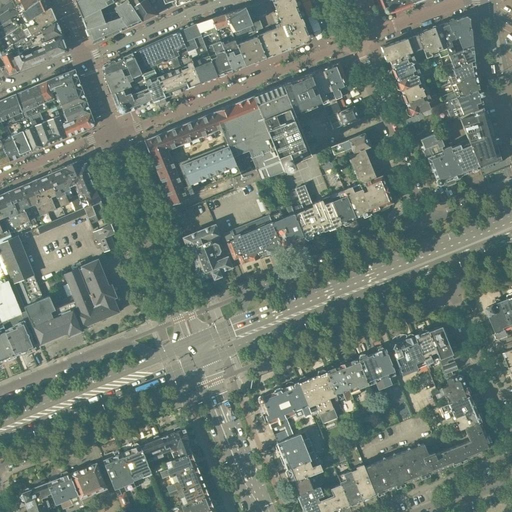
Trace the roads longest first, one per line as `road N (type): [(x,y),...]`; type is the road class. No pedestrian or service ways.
road 1 (residential): [(355,41),(111,132)]
road 2 (residential): [(426,222),(247,295),(233,327)]
road 3 (residential): [(111,132),(193,342)]
road 4 (residential): [(245,342),(281,356),(451,288)]
road 5 (primary): [(490,234),(289,315)]
road 6 (residential): [(0,466),(153,405),(163,376)]
road 7 (residential): [(426,222),(355,41)]
road 8 (residential): [(157,356),(121,342),(0,391)]
road 9 (tertiary): [(200,360),(261,511)]
road 10 (residential): [(511,434),(451,288)]
road 11 (residential): [(82,56),(226,0)]
road 12 (residential): [(111,132),(0,178)]
